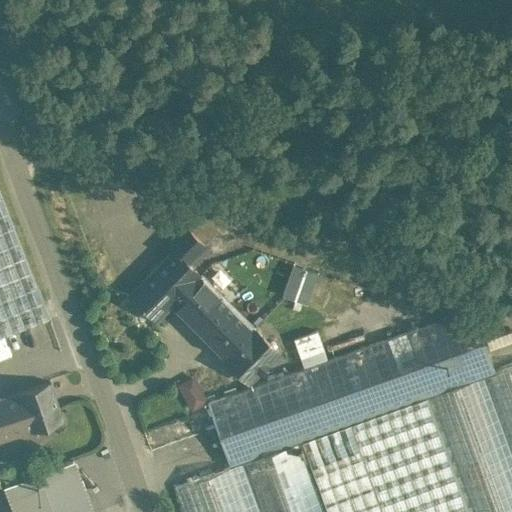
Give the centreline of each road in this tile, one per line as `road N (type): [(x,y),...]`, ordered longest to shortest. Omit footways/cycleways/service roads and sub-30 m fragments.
road 1 (track): [(511,332),(0,116)]
road 2 (unclassified): [(0,119),(146,511)]
